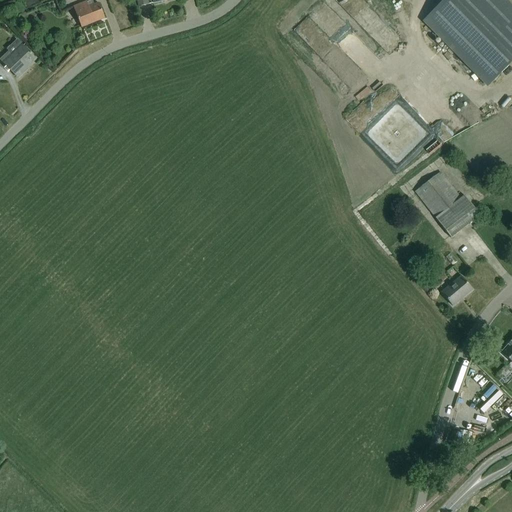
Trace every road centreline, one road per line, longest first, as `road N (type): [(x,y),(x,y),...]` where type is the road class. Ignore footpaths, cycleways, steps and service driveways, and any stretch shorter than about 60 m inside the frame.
road 1 (unclassified): [(0,144),(88,59),(213,17),(234,0)]
road 2 (unclassified): [(419,511),(470,337),(511,288)]
road 3 (unknown): [(425,0),(416,36),(437,74),(473,98),(511,87)]
